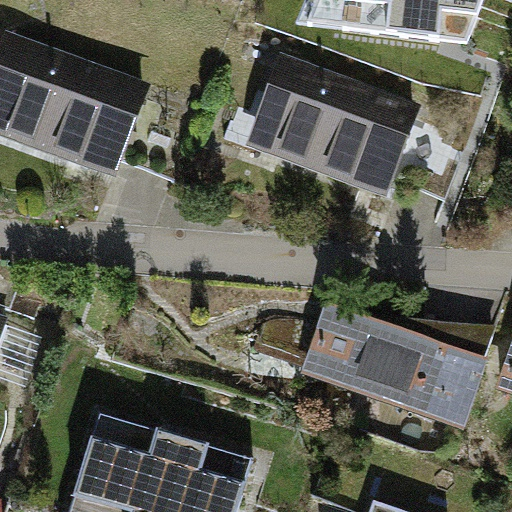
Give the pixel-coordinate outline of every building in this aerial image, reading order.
[(344,31),(467,44),(483,0),(317,0),(318,0),(346,2),(344,31)] [(0,125),(116,168),(144,94),(8,43),(0,64),(0,125)] [(255,139),(387,187),(414,114),(282,66),(255,139)] [(462,426),(493,336),(379,328),(329,310),(311,361),(418,399),(414,410),(462,426)] [(69,511),(238,511),(254,460),(100,414),(69,511)] [(403,511),(374,502),(370,511),(403,511)]
